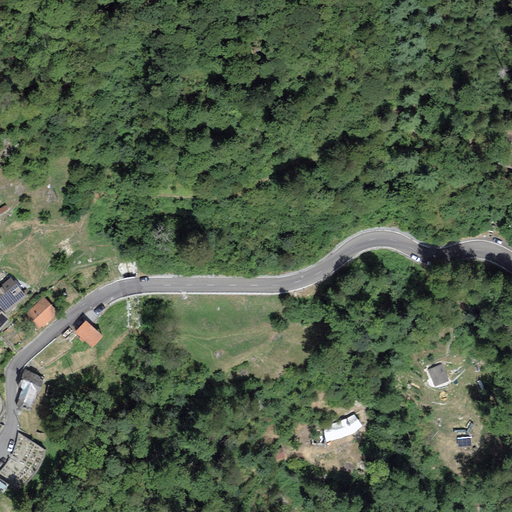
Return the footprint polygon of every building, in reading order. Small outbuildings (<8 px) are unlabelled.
[(11,277),(0,286),(0,309),(4,314),(26,297),(11,277)] [(56,315),(55,314),(57,312),(44,297),(25,314),(38,329),(42,326),(43,327),(56,315)] [(4,314),(0,309),(0,330),(9,320),(4,314)] [(103,336),(86,320),(75,332),(92,348),(103,336)] [(448,381),(441,365),(427,370),(434,387),(448,381)] [(45,378),(25,370),(18,387),(23,389),(15,408),(29,413),(37,394),(38,394),(45,378)] [(344,420),(322,427),(327,443),(352,434),(362,426),(353,415),(344,420)] [(285,456),(282,448),(271,452),(274,460),(285,456)]
